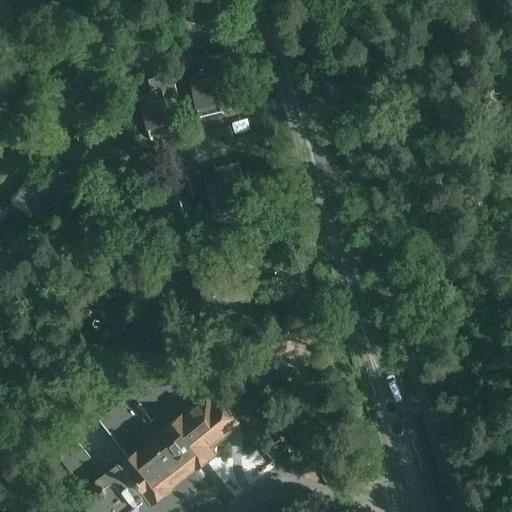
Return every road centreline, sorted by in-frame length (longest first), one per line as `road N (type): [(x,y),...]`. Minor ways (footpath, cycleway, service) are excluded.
road 1 (secondary): [(359,322),(264,0)]
road 2 (secondary): [(431,511),(403,409),(359,322)]
road 3 (secondary): [(359,322),(403,511)]
